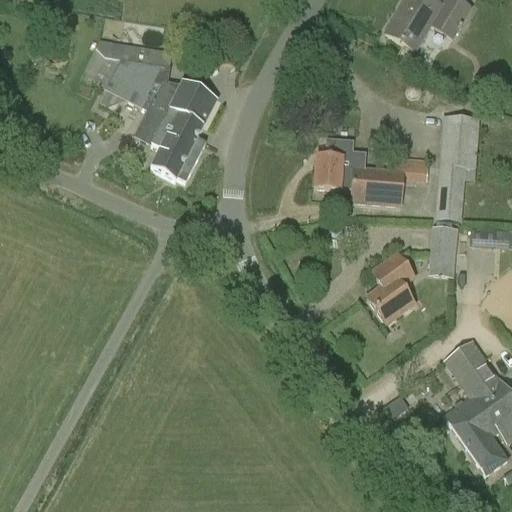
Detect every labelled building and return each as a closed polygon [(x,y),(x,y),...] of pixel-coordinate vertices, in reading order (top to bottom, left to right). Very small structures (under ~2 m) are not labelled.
[(450,45),(470,13),(447,0),(441,10),(424,0),(408,0),(384,39),(414,57),(429,32),(450,45)] [(169,115),(183,88),(167,85),(170,74),(169,74),(170,57),(99,45),(80,82),(146,116),(133,142),(150,151),(169,115)] [(184,85),(183,88),(169,115),(150,151),(159,155),(150,174),(175,188),(177,184),(184,188),(207,144),(198,140),(205,128),(204,127),(217,102),(184,85)] [(473,187),(479,117),(442,114),(433,225),(461,228),(463,187),(473,187)] [(339,196),(339,195),(341,165),(359,166),(359,172),(362,172),(363,162),(350,161),(351,148),(326,146),(325,164),(315,163),(313,194),(339,196)] [(341,165),(339,195),(349,196),(348,210),(401,214),(402,186),(427,188),(428,165),(388,161),(386,175),(375,175),(375,174),(362,172),(359,172),(359,166),(341,165)] [(427,280),(453,283),(457,234),(432,231),(427,280)] [(470,253),(495,254),(496,236),(471,235),(470,253)] [(413,309),(401,293),(414,283),(395,257),(368,277),(380,293),(365,304),(384,330),(413,309)] [(443,422),(476,470),(484,482),(506,466),(490,442),(511,426),(511,406),(495,382),(494,383),(471,349),(444,368),(469,404),(443,422)]
